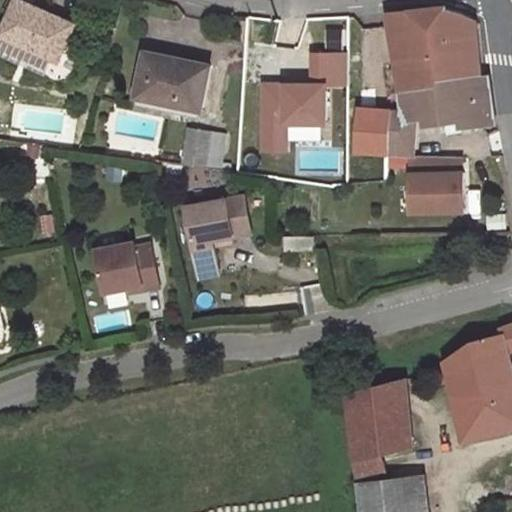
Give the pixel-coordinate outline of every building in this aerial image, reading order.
[(76,24),(21,0),(15,0),(9,15),(0,35),(0,36),(59,62),(76,24)] [(15,0),(8,0),(3,12),(9,15),(15,0)] [(415,58),(396,63),(398,69),(399,75),(401,89),(416,89),(421,88),(421,83),(481,76),(480,75),(476,21),(460,11),(442,7),(389,13),(391,34),(414,31),(415,58)] [(414,31),(391,34),(396,63),(415,58),(414,31)] [(321,123),(321,84),(350,84),(350,50),(309,50),(309,83),(261,83),(261,148),(286,148),(286,138),(286,123),(321,123)] [(212,65),(147,52),(137,96),(202,110),(212,65)] [(416,89),(401,89),(403,111),(391,111),(389,153),(412,155),(415,155),(418,120),(419,108),(437,108),(437,117),(446,116),(449,133),(462,130),(462,128),(496,125),(488,74),(480,75),(481,76),(421,83),(421,88),(416,89)] [(391,111),(361,108),(358,150),(389,153),(391,111)] [(437,108),(419,108),(418,120),(437,117),(437,108)] [(286,123),(286,138),(321,138),(321,123),(286,123)] [(206,163),(211,133),(190,130),(185,161),(206,163)] [(226,135),(211,133),(206,163),(221,166),(226,135)] [(345,135),(333,135),(335,186),(345,185),(345,135)] [(38,158),(40,148),(30,146),(28,156),(38,158)] [(412,155),(389,153),(388,166),(412,169),(412,155)] [(415,155),(412,155),(412,169),(413,211),(466,210),(465,172),(456,172),(456,156),(415,155)] [(463,156),(456,156),(456,172),(465,172),(463,156)] [(183,166),(168,164),(166,178),(181,180),(183,166)] [(122,166),(108,165),(107,180),(121,181),(122,166)] [(196,168),(185,166),(183,178),(194,180),(196,168)] [(216,170),(203,168),(201,182),(214,183),(216,170)] [(259,193),(245,196),(251,233),(266,231),(264,216),(265,211),(269,210),(265,196),(259,193)] [(245,196),(227,199),(234,236),(251,233),(245,196)] [(227,199),(186,206),(197,265),(217,262),(213,240),(234,236),(227,199)] [(506,213),(488,214),(489,229),(507,228),(506,213)] [(314,236),(284,236),(284,251),(315,251),(314,236)] [(135,242),(96,249),(105,292),(128,287),(143,284),(144,289),(160,286),(151,244),(139,246),(136,247),(135,242)] [(217,262),(197,265),(199,277),(219,273),(217,262)] [(502,333),(472,341),(446,359),(451,380),(465,440),(511,428),(511,359),(510,350),(511,349),(511,325),(503,328),(502,331),(502,333)] [(446,359),(433,367),(437,382),(451,380),(446,359)] [(406,378),(348,393),(352,428),(366,425),(409,414),(406,378)] [(409,414),(366,425),(370,457),(378,455),(412,447),(409,414)] [(366,425),(352,428),(356,461),(370,457),(366,425)] [(370,457),(356,461),(358,477),(383,474),(378,455),(370,457)] [(429,511),(425,478),(359,485),(361,511),(429,511)]
